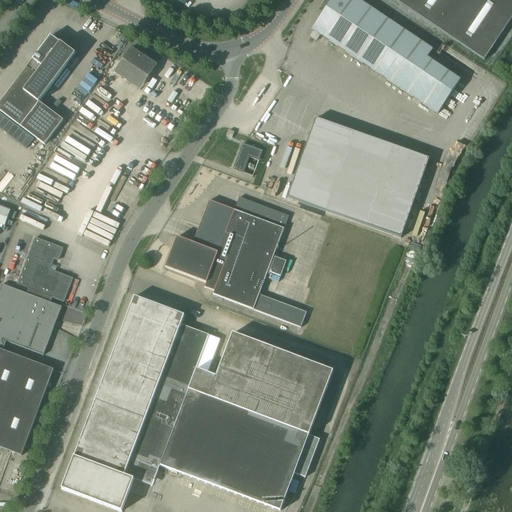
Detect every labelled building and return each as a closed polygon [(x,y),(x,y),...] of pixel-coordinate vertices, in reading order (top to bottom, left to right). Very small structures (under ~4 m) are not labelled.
[(325,12),(313,30),(438,114),(461,80),(428,58),(434,50),(359,0),(328,0),(321,10),(325,12)] [(511,0),(395,0),(484,60),(511,18),(511,0)] [(245,11),(244,1),(237,1),(237,5),(223,6),(224,12),(245,11)] [(51,36),(33,60),(57,79),(76,55),(51,36)] [(131,48),(114,73),(127,82),(143,57),(131,48)] [(7,93),(0,103),(0,111),(21,127),(39,102),(57,79),(33,60),(7,93)] [(39,102),(21,127),(45,145),(63,121),(39,102)] [(404,107),(397,118),(421,133),(429,122),(404,107)] [(315,119),(287,198),(362,225),(401,238),(429,159),(390,146),(315,119)] [(229,130),(226,136),(232,138),(234,132),(229,130)] [(84,161),(86,155),(61,144),(59,149),(84,161)] [(239,154),(233,170),(243,174),(244,174),(244,173),(249,158),(259,161),(263,151),(243,144),(239,154)] [(40,180),(64,193),(70,181),(46,168),(40,180)] [(427,231),(446,181),(438,178),(419,228),(427,231)] [(176,237),(164,267),(205,283),(203,288),(213,291),(212,295),(252,311),(299,330),(305,314),(258,296),(289,218),(240,198),(235,211),(210,201),(199,227),(208,230),(201,246),(201,247),(193,243),(176,237)] [(0,207),(0,224),(4,226),(10,211),(0,207)] [(0,447),(21,456),(54,370),(2,351),(6,342),(43,355),(54,327),(57,320),(62,307),(50,303),(52,297),(64,302),(72,279),(55,272),(49,270),(51,265),(53,259),(58,260),(62,249),(34,238),(17,284),(29,289),(27,294),(2,285),(0,290),(0,447)] [(275,258),(269,273),(280,277),(286,262),(275,258)] [(75,457),(62,489),(122,511),(134,480),(142,460),(160,466),(281,511),(295,474),(306,478),(320,440),(309,436),(333,372),(233,334),(216,377),(207,374),(220,340),(209,336),(181,325),(185,316),(135,297),(75,457)]
